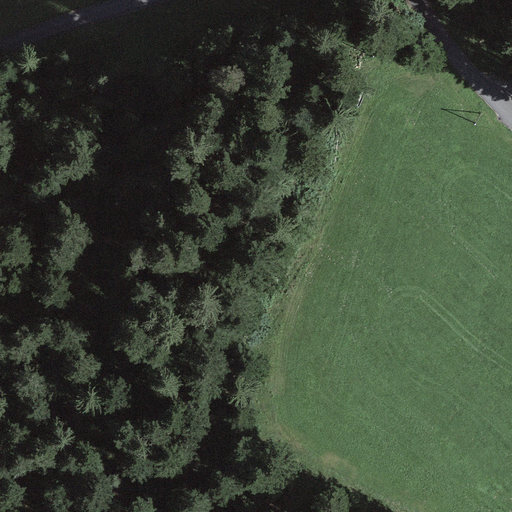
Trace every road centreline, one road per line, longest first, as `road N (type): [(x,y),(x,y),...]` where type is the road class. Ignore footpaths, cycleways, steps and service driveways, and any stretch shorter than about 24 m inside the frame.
road 1 (unclassified): [(415,0),(511,117)]
road 2 (unclassified): [(0,47),(135,0)]
